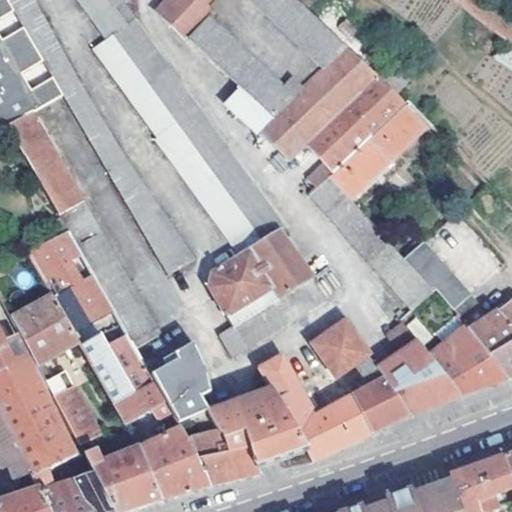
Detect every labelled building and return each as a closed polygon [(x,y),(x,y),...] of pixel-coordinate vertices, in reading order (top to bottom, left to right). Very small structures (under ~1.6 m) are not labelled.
[(0,0),(0,116),(8,131),(34,116),(64,97),(53,79),(31,91),(22,76),(44,64),(25,30),(3,42),(0,37),(0,22),(15,14),(7,0),(0,0)] [(53,79),(64,97),(168,276),(195,260),(127,161),(110,133),(70,67),(34,1),(32,2),(30,0),(7,0),(15,14),(25,30),(44,64),(53,79)] [(73,0),(104,41),(91,50),(157,141),(155,142),(240,257),(212,274),(209,290),(232,328),(218,337),(231,359),(328,300),(280,235),(286,230),(134,22),(136,21),(125,3),(129,0),(73,0)] [(408,106),(295,0),(165,0),(157,9),(272,119),(263,128),(301,167),(317,151),(324,161),(308,178),(315,188),(327,177),(404,109),(408,106)] [(511,43),(494,58),(511,70),(511,43)] [(413,120),(404,109),(327,177),(347,200),(348,199),(394,159),(387,152),(406,136),(401,131),(413,120)] [(0,134),(8,131),(0,116),(0,134)] [(8,131),(67,232),(69,231),(114,310),(127,333),(137,350),(163,335),(34,116),(8,131)] [(309,194),(412,311),(433,294),(402,260),(348,199),(347,200),(327,177),(315,188),(309,194)] [(67,232),(28,253),(52,296),(69,326),(84,318),(95,320),(114,310),(69,231),(67,232)] [(423,242),(402,260),(433,294),(435,293),(452,311),(471,294),(424,243),(423,242)] [(0,294),(0,337),(62,463),(83,453),(80,447),(46,382),(38,368),(13,319),(0,294)] [(52,296),(13,319),(38,368),(78,344),(72,332),(69,326),(52,296)] [(494,313),(469,329),(494,361),(511,348),(511,299),(508,303),(494,313)] [(417,343),(459,397),(467,394),(510,380),(494,361),(469,329),(466,326),(440,347),(412,311),(400,321),(417,343)] [(84,318),(69,326),(72,332),(95,320),(84,318)] [(345,320),(312,343),(335,377),(354,363),(370,386),(330,409),(351,444),(359,440),(410,415),(375,370),(376,369),(367,355),(368,353),(345,320)] [(78,346),(115,409),(131,399),(103,352),(107,345),(108,344),(102,333),(78,346)] [(137,350),(127,333),(108,344),(107,345),(103,352),(131,399),(142,393),(151,408),(153,407),(158,416),(164,417),(173,412),(152,376),(137,350)] [(0,415),(31,478),(48,470),(62,463),(0,337),(0,415)] [(459,397),(417,343),(388,361),(376,369),(375,370),(410,415),(421,411),(422,411),(459,397)] [(511,348),(494,361),(510,380),(511,379),(511,348)] [(185,357),(152,376),(173,412),(178,422),(207,412),(198,396),(206,391),(185,357)] [(258,369),(270,389),(306,452),(305,452),(311,462),(344,448),(351,444),(330,409),(316,416),(281,357),(258,369)] [(60,374),(46,382),(80,447),(100,436),(74,387),(69,390),(60,374)] [(273,464),(305,452),(306,452),(270,389),(207,412),(220,430),(221,429),(229,453),(251,446),(259,469),(273,464)] [(131,399),(115,409),(124,424),(151,408),(142,393),(131,399)] [(0,458),(5,469),(10,467),(17,479),(21,477),(25,483),(32,480),(31,478),(0,415),(0,458)] [(220,430),(188,438),(209,487),(231,482),(260,475),(259,469),(251,446),(229,453),(221,429),(220,430)] [(184,432),(139,450),(161,502),(167,500),(209,487),(188,438),(184,432)] [(84,455),(95,476),(95,475),(114,511),(130,511),(146,507),(161,502),(139,450),(125,455),(102,463),(96,450),(84,455)] [(511,453),(501,457),(511,487),(511,453)] [(450,476),(452,481),(461,511),(499,511),(495,498),(511,491),(511,487),(501,457),(456,473),(450,476)] [(31,478),(32,480),(38,493),(54,488),(48,470),(31,478)] [(114,511),(95,475),(95,476),(54,488),(38,493),(48,511),(114,511)] [(25,496),(0,503),(0,511),(48,511),(38,493),(32,480),(25,483),(33,493),(25,496)] [(413,495),(419,511),(461,511),(452,481),(432,488),(413,495)] [(419,511),(413,495),(411,489),(392,496),(386,498),(388,504),(363,511),(419,511)]
